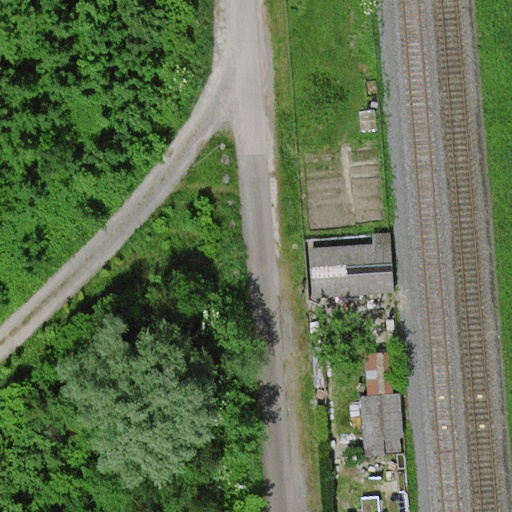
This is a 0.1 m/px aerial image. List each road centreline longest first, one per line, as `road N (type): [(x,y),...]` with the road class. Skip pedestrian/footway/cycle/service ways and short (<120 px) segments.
road 1 (residential): [(245,0),(285,511)]
road 2 (track): [(252,81),(148,203),(0,342)]
